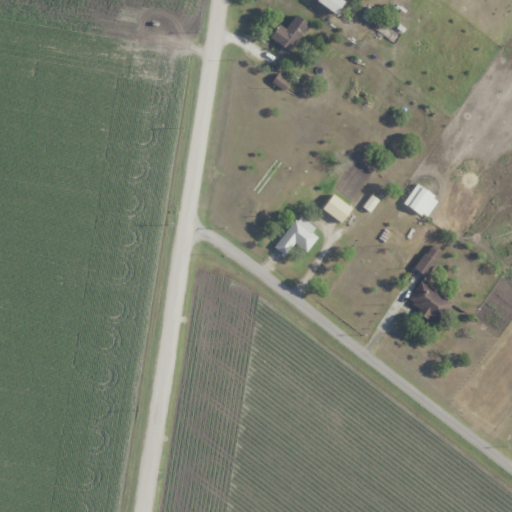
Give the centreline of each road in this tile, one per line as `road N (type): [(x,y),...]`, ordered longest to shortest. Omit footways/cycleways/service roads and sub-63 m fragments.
road 1 (residential): [(144,511),(219,0)]
road 2 (residential): [(511,482),(188,234)]
